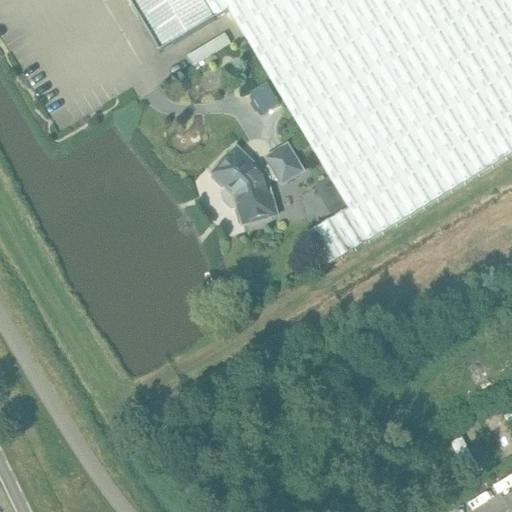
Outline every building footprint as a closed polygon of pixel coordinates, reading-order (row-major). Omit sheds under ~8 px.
[(511,0),(128,0),(160,53),(229,12),(349,211),(308,235),(328,268),(511,156),(511,0)] [(226,35),(189,57),(194,66),(231,44),(226,35)] [(280,108),(267,87),(250,98),(263,118),(280,108)] [(269,165),(261,173),(237,149),(212,175),(227,189),(221,195),(223,203),(230,209),(238,207),(243,226),(277,217),(267,183),(279,180),(283,185),(303,173),(287,147),(267,159),(269,165)] [(439,349),(451,370),(500,342),(488,321),(439,349)] [(511,407),(482,424),(494,445),(511,435),(511,407)]
